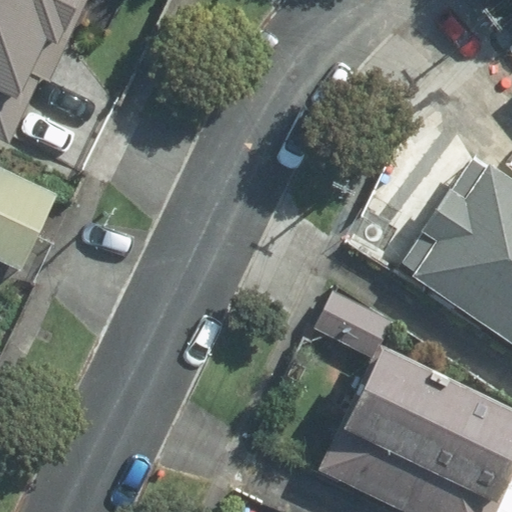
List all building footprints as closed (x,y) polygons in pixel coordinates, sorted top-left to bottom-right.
[(0,0),(0,137),(9,142),(37,79),(48,84),(85,0),(0,0)] [(511,169),(481,149),(406,264),(511,332),(511,169)] [(0,165),(0,258),(20,268),(55,190),(0,165)] [(393,317),(340,291),(323,325),(375,351),(393,317)] [(500,511),(511,488),(511,391),(391,333),(329,461),(434,511),(500,511)]
